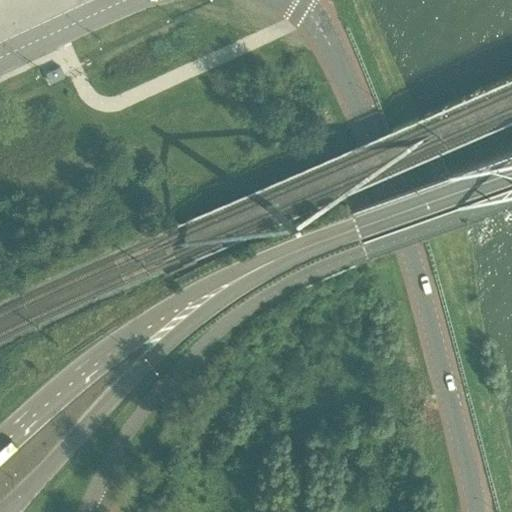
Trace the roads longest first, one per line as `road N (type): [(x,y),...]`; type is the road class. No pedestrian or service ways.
road 1 (unclassified): [(476,511),(420,270),(331,34)]
road 2 (secondary): [(168,325),(263,264),(511,170)]
road 3 (secondary): [(3,511),(84,432),(168,325)]
road 4 (secondary): [(168,325),(64,390),(0,448)]
